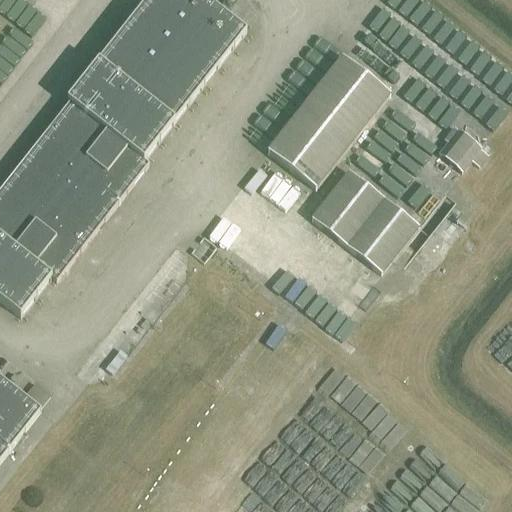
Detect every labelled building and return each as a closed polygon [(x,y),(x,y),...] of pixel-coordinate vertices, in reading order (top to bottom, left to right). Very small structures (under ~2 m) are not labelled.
[(149,168),(144,164),(246,34),(202,0),(149,0),(69,106),(0,193),(0,304),(20,321),(51,282),(56,285),(149,168)] [(267,156),(315,193),(390,99),(342,61),(267,156)] [(349,176),(327,203),(311,223),(381,278),(392,263),(418,230),(349,176)] [(191,255),(204,265),(216,250),(203,240),(191,255)] [(0,465),(15,446),(18,442),(24,435),(41,413),(0,381),(0,465)] [(54,402),(38,389),(28,402),(44,414),(54,402)]
